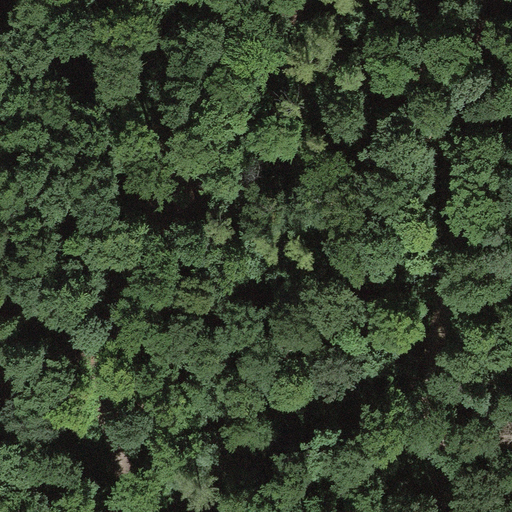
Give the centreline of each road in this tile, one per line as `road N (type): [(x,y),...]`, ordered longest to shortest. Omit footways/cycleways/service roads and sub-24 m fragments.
road 1 (track): [(125,511),(127,487),(101,402),(103,337),(302,0)]
road 2 (track): [(490,0),(425,391),(432,422),(480,511)]
